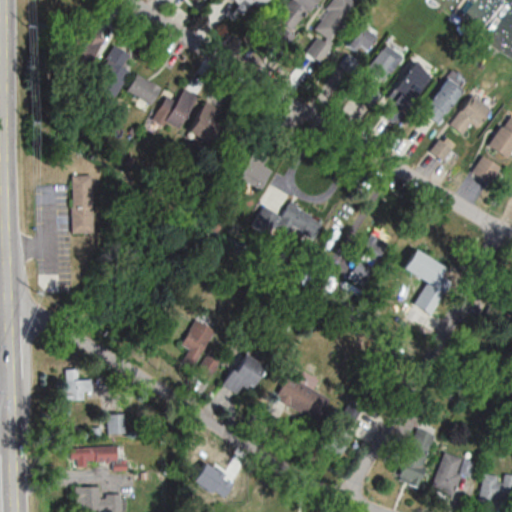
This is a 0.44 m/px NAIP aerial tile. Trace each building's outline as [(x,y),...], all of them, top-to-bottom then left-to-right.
[(260,0),(227,0),(242,10),(247,2),(255,8),(260,0)] [(310,0),(284,0),(273,19),(292,30),(310,0)] [(354,2),(351,0),(328,0),(310,28),(329,40),(354,2)] [(347,37),(363,48),(372,34),(356,23),(347,37)] [(103,39),(85,24),(64,48),(81,64),(103,39)] [(328,46),(315,36),(303,51),(317,61),(328,46)] [(130,66),(122,62),(127,53),(112,45),(91,83),(114,95),(130,66)] [(147,103),(157,86),(133,72),(123,89),(147,103)] [(461,132),(468,122),(476,126),(487,107),(466,94),(448,125),(461,132)] [(150,117),(159,123),(173,100),(164,95),(150,117)] [(206,142),(217,124),(209,119),(215,108),(203,101),(185,130),(206,142)] [(403,109),(389,101),(381,116),(395,123),(403,109)] [(508,156),(511,147),(511,118),(503,114),(488,147),(508,156)] [(259,164),(264,155),(251,148),(235,177),(257,188),(268,168),(259,164)] [(71,232),(91,231),(89,173),(68,174),(71,232)] [(186,348),(179,359),(189,366),(213,330),(194,318),(178,343),(186,348)] [(204,359),(207,360),(205,365),(214,368),(220,352),(208,348),(204,359)] [(262,364),(242,353),(232,371),(228,368),(219,383),(236,393),(241,383),(249,388),(262,364)] [(90,378),(76,378),(75,368),(61,368),(62,400),(82,399),(82,390),(90,390),(90,378)] [(315,419),(327,398),(285,375),(273,396),(315,419)] [(337,455),(358,407),(343,401),(323,449),(337,455)] [(122,413),(104,413),(105,432),(123,432),(122,413)] [(422,466),(421,465),(432,427),(425,425),(424,430),(412,426),(396,479),(416,485),(422,466)] [(114,459),(113,445),(67,447),(67,459),(74,458),(74,465),(84,465),(84,460),(114,459)] [(440,453),(429,490),(450,497),(461,460),(440,453)] [(97,486),(74,485),(74,510),(119,511),(119,495),(97,494),(97,486)]
